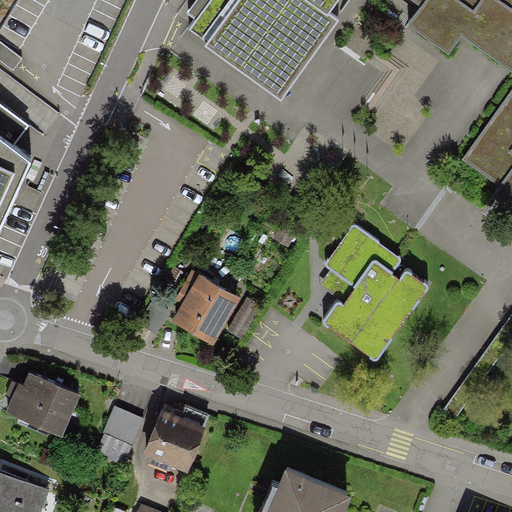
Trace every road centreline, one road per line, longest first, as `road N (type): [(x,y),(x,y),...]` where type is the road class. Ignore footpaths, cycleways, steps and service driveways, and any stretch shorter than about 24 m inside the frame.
road 1 (residential): [(5,319),(511,484)]
road 2 (residential): [(149,0),(5,319)]
